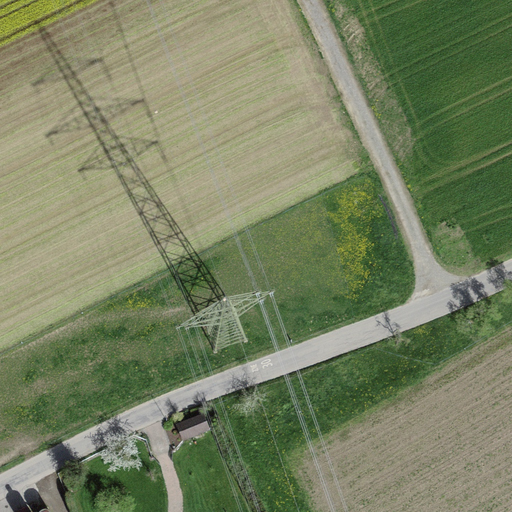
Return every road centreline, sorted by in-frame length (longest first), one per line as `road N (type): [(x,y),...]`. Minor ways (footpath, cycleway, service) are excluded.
road 1 (tertiary): [(0,484),(149,414),(511,270)]
road 2 (track): [(422,312),(426,275),(415,235),(309,0)]
